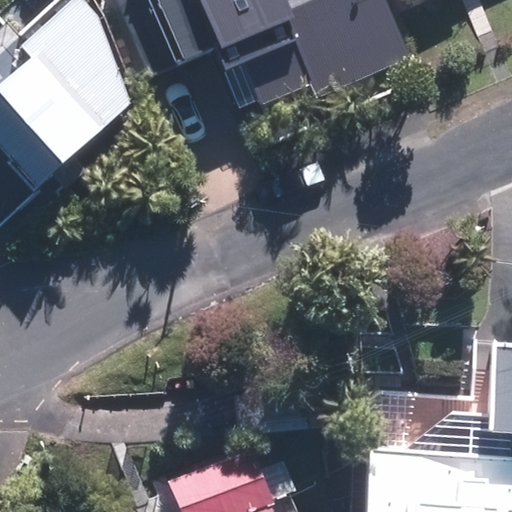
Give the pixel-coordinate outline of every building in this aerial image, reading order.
[(70,0),(68,0),(1,62),(0,60),(0,187),(16,205),(116,115),(70,0)] [(307,107),(402,63),(373,0),(105,0),(134,86),(197,65),(205,87),(217,83),(231,122),(305,98),(307,107)] [(511,341),(486,339),(478,422),(511,425),(511,341)] [(205,404),(188,374),(133,405),(149,435),(205,404)] [(231,431),(304,425),(301,385),(228,391),(231,431)] [(434,446),(363,442),(359,511),(510,511),(511,504),(511,503),(511,452),(480,450),(463,429),(434,446)] [(243,445),(159,477),(171,511),(265,511),(260,497),(290,485),(278,456),(251,465),(243,445)]
